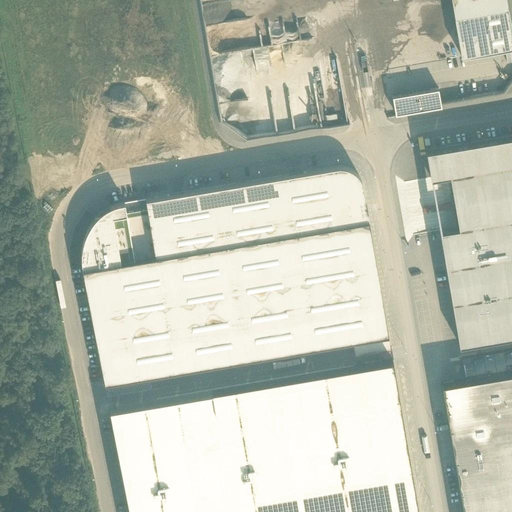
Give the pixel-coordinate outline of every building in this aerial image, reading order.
[(511,32),(507,5),(454,14),(461,55),(511,46),(511,32)] [(440,102),(438,88),(392,95),(395,114),(441,106),(441,104),(440,102)] [(511,135),(499,137),(425,150),(430,178),(449,175),(458,227),(439,230),(441,242),(443,242),(444,245),(442,245),(442,246),(443,256),(446,256),(447,262),(444,262),(444,263),(445,263),(459,345),(511,335),(511,135)] [(81,252),(81,255),(81,257),(81,260),(81,263),(82,265),(82,267),(94,331),(104,382),(144,375),(352,340),(354,355),(390,349),(374,255),(362,184),(362,182),(361,180),(360,178),(359,176),(358,175),(357,173),(355,171),(354,170),(352,169),(350,168),(349,167),(347,167),(345,166),(343,166),(341,165),(339,165),(337,165),(335,166),(239,182),(165,194),(145,198),(147,208),(125,212),(95,217),(93,219),(92,220),(91,222),(89,225),(87,229),(85,233),(85,235),(84,237),(83,239),(83,241),(82,242),(82,244),(82,247),(81,249),(81,252)] [(418,511),(392,359),(109,407),(129,511),(418,511)] [(511,511),(511,370),(465,378),(441,382),(444,403),(463,511),(511,511)]
